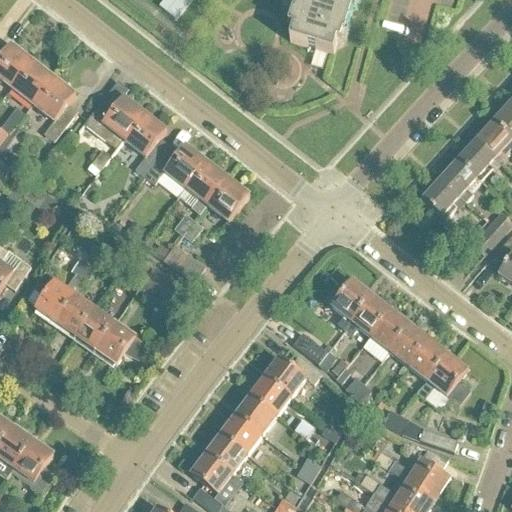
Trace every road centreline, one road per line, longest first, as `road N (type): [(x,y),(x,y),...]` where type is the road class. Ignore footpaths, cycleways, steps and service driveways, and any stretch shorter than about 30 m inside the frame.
road 1 (residential): [(334,218),(53,0)]
road 2 (residential): [(135,467),(334,218)]
road 3 (residential): [(334,218),(511,13)]
road 4 (residential): [(334,218),(511,354)]
road 5 (residential): [(135,467),(0,371)]
